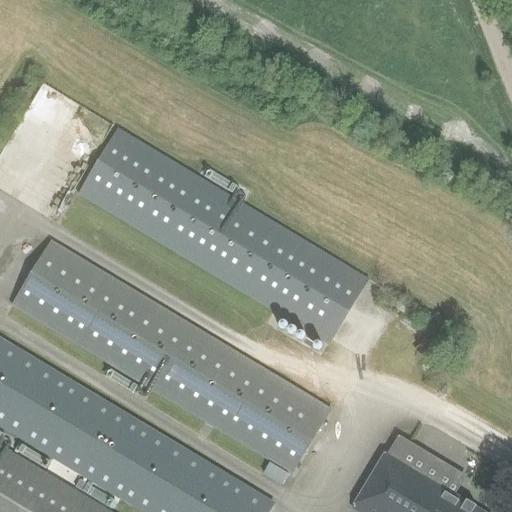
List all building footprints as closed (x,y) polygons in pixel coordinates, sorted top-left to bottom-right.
[(23,127),(15,146),(25,151),(34,132),(23,127)] [(370,280),(118,129),(77,196),(310,336),(305,343),(314,348),(318,341),(329,347),(370,280)] [(332,411),(51,242),(11,308),(270,464),(264,474),(283,485),(288,475),(292,477),(332,411)] [(0,339),(0,426),(142,511),(268,511),(273,505),(0,339)] [(389,453),(386,452),(352,509),(357,511),(479,511),(444,491),(455,472),(398,438),(389,453)] [(109,511),(0,446),(0,511),(109,511)]
